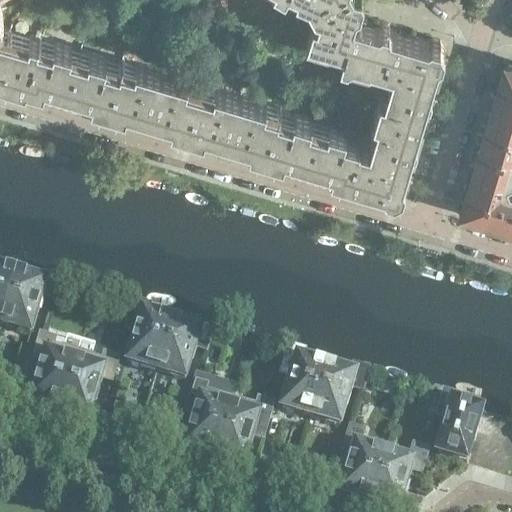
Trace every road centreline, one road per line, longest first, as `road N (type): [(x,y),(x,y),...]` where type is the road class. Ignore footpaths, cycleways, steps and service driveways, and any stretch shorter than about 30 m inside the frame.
road 1 (residential): [(0,99),(424,226)]
road 2 (tertiary): [(201,511),(0,448)]
road 3 (residential): [(485,31),(424,226)]
